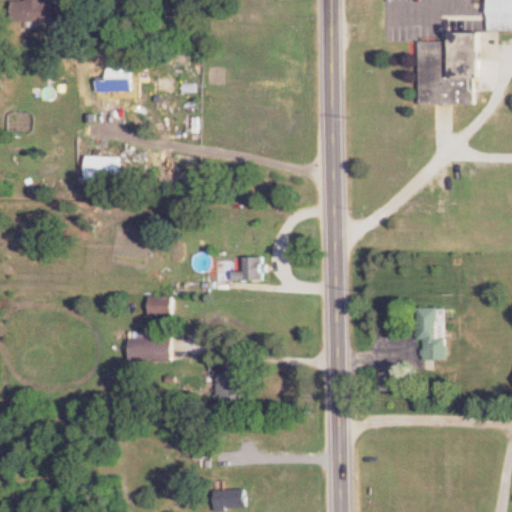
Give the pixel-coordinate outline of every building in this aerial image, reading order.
[(14,0),(14,20),(58,20),(57,0),(14,0)] [(511,0),(490,0),(491,30),(511,30),(511,0)] [(422,104),(480,104),(480,32),(452,32),(452,41),(422,41),(422,104)] [(134,66),(109,66),(109,80),(99,80),(99,90),(134,90),(134,66)] [(121,156),(88,155),(87,179),(120,180),(121,156)] [(266,281),(266,257),(246,257),(246,271),(236,271),(236,261),(218,261),(218,281),(266,281)] [(152,316),(174,316),(174,296),(152,296),(152,316)] [(450,320),(441,320),(441,308),(421,308),(421,341),(425,341),(425,360),(450,360),(450,320)] [(243,399),(243,369),(229,369),(229,376),(219,376),(219,399),(243,399)] [(401,391),(401,373),(384,373),(384,391),(401,391)] [(248,490),(218,490),(218,509),(248,509),(248,490)]
